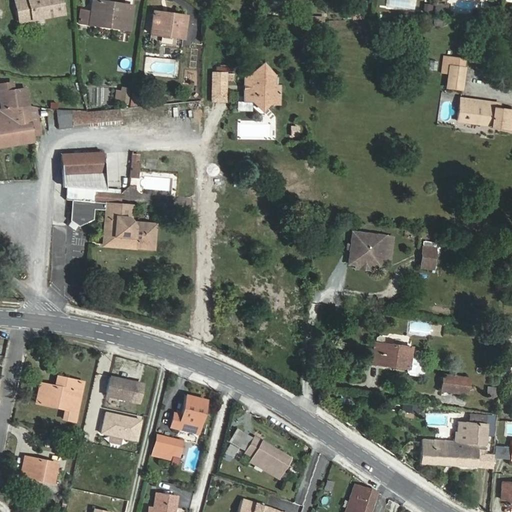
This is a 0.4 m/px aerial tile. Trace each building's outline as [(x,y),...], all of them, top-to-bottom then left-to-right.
[(60,0),(15,0),(20,22),(63,14),(60,0)] [(90,22),(110,25),(110,27),(130,30),(133,6),(93,0),(91,12),(90,22)] [(423,13),(433,14),(434,5),(424,3),(423,13)] [(437,3),(435,16),(447,16),(448,5),(437,3)] [(80,23),(89,24),(90,22),(91,12),(81,11),(80,23)] [(183,39),(186,16),(153,11),(150,34),(183,39)] [(447,88),(462,90),(465,69),(464,68),(465,60),(444,57),(443,65),(450,66),(447,88)] [(266,67),(259,67),(255,70),(257,72),(254,75),(245,75),(245,101),(254,102),(261,109),(271,100),(279,100),(279,87),(274,86),(274,76),(270,76),(267,72),(269,70),(266,67)] [(213,73),(212,87),(227,87),(227,73),(213,73)] [(0,84),(0,103),(1,109),(29,106),(26,88),(14,90),(13,83),(0,84)] [(226,102),(227,87),(212,87),(212,101),(226,102)] [(128,104),(130,89),(123,88),(121,102),(128,104)] [(133,95),(131,105),(139,105),(140,101),(143,101),(143,96),(133,95)] [(494,103),(477,101),(476,105),(460,103),(458,118),(465,119),(465,122),(491,126),(491,128),(511,130),(511,111),(494,109),(494,103)] [(0,142),(34,136),(29,106),(1,109),(0,109),(0,142)] [(137,107),(120,109),(122,123),(139,122),(137,107)] [(87,112),(57,110),(59,129),(73,127),(73,128),(122,123),(120,109),(87,112)] [(167,124),(138,125),(138,141),(168,139),(167,124)] [(103,153),(61,155),(63,176),(104,174),(103,153)] [(139,162),(132,162),(130,178),(138,178),(139,162)] [(128,222),(129,205),(121,204),(121,193),(95,191),(95,189),(69,186),(68,200),(73,200),(72,216),(74,221),(74,223),(79,224),(80,221),(85,222),(90,219),(92,215),(93,208),(107,209),(104,241),(107,245),(154,249),(156,224),(128,222)] [(393,237),(384,236),(352,232),(349,256),(357,257),(357,260),(373,262),(374,259),(381,260),(390,261),(393,237)] [(435,249),(423,247),(422,257),(434,259),(435,249)] [(381,260),(374,259),(373,262),(357,260),(357,257),(349,256),(349,264),(356,265),(356,269),(372,271),(373,267),(380,268),(381,260)] [(434,259),(422,257),(421,267),(433,268),(434,259)] [(375,338),(374,343),(382,344),(383,337),(377,336),(375,338)] [(410,358),(412,348),(382,344),(374,343),(374,349),(372,362),(372,364),(409,369),(410,358)] [(374,349),(364,348),(363,360),(372,362),(374,349)] [(410,358),(409,369),(409,371),(410,373),(419,374),(421,372),(423,361),(421,359),(410,358)] [(443,375),(441,391),(467,394),(469,378),(443,375)] [(106,396),(129,401),(133,381),(111,377),(106,396)] [(83,382),(72,380),(70,390),(40,383),(36,403),(65,409),(63,419),(75,421),(83,382)] [(186,395),(181,415),(175,413),(171,426),(198,433),(206,400),(186,395)] [(403,407),(390,410),(392,422),(405,420),(403,407)] [(101,432),(137,440),(141,419),(106,412),(101,432)] [(488,415),(487,424),(458,422),(457,433),(455,433),(454,441),(422,439),(420,464),(467,466),(468,454),(484,455),(485,444),(486,444),(487,432),(493,432),(493,416),(488,415)] [(157,435),(152,454),(177,461),(182,441),(157,435)] [(289,458),(251,437),(243,452),(250,457),(248,461),(278,478),(289,458)] [(468,454),(467,466),(492,468),(494,455),(484,455),(468,454)] [(54,482),(57,464),(25,457),(21,476),(54,482)] [(511,483),(502,482),(501,493),(508,493),(507,505),(511,505),(511,483)] [(354,484),(345,511),(368,511),(376,492),(354,484)] [(177,493),(156,490),(153,506),(152,511),(173,511),(174,511),(177,493)] [(318,506),(331,510),(333,502),(320,499),(318,506)] [(279,511),(242,501),(238,511),(279,511)]
